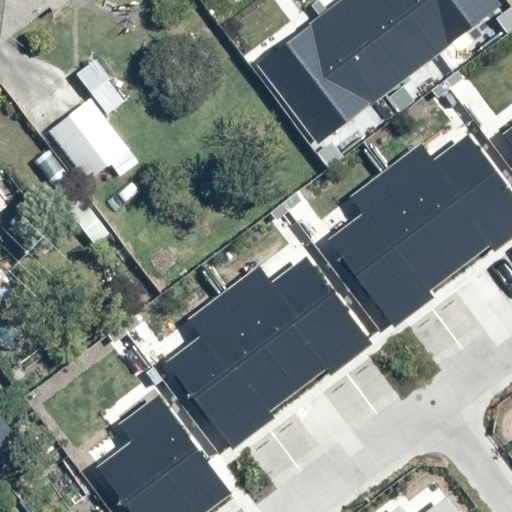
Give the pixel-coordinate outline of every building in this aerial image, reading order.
[(0,0),(0,39),(52,0),(0,0)] [(87,97),(66,114),(45,130),(99,196),(140,163),(94,106),(87,97)] [(0,302),(16,291),(0,267),(0,302)] [(511,402),(481,427),(511,467),(511,402)] [(0,440),(12,432),(0,415),(0,440)] [(472,511),(426,445),(351,497),(360,511),(472,511)]
